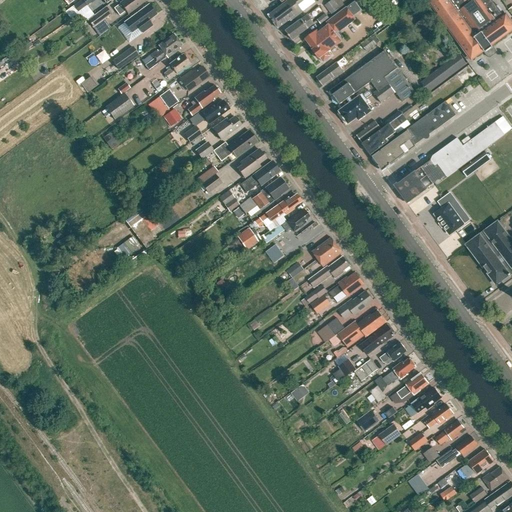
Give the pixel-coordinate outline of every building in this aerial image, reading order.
[(78,12),(94,0),(81,0),(73,6),(78,12)] [(125,11),(128,15),(147,0),(124,0),(114,8),(119,16),(125,11)] [(315,2),(313,0),(289,0),(269,15),(279,28),(290,20),(291,21),(303,12),(303,11),(315,2)] [(342,0),(332,0),(325,6),(331,15),(346,4),(342,0)] [(428,0),(471,60),(483,51),(485,53),(494,47),(492,45),(511,30),(511,22),(506,14),(504,16),(491,0),(428,0)] [(149,5),(125,23),(132,32),(139,27),(142,33),(152,26),(148,20),(156,15),(149,5)] [(106,7),(88,21),(93,28),(111,14),(106,7)] [(313,50),(314,52),(313,53),(317,58),(318,57),(320,59),(321,58),(324,62),(331,56),(328,52),(342,42),(335,33),(337,31),(339,33),(356,20),(346,7),(326,23),(328,25),(318,32),(317,31),(306,39),(313,49),(313,50)] [(321,25),(329,19),(325,14),(317,20),(321,25)] [(286,31),(292,40),(314,23),(308,15),(286,31)] [(415,25),(424,37),(437,27),(428,15),(415,25)] [(142,61),(145,65),(145,66),(149,71),(167,57),(167,58),(180,49),(180,48),(182,45),(174,34),(158,46),(161,49),(158,51),(157,50),(149,55),(149,56),(142,61)] [(362,44),(367,51),(380,42),(374,34),(362,44)] [(118,70),(139,56),(132,47),(112,61),(118,70)] [(372,95),(369,90),(353,101),(350,97),(372,83),(378,92),(374,94),(381,104),(396,93),(403,102),(415,92),(385,51),(330,91),(343,109),(339,112),(348,125),(357,118),(359,121),(372,112),(370,109),(371,109),(367,104),(369,103),(366,99),(372,95)] [(177,74),(190,64),(183,54),(169,64),(172,68),(164,74),(168,80),(176,74),(177,74)] [(429,93),(467,64),(459,54),(421,83),(429,93)] [(332,79),(333,81),(344,72),(341,68),(348,63),(344,58),(317,78),(317,81),(320,85),(323,86),(332,79)] [(202,67),(193,73),(191,71),(179,80),(188,92),(209,76),(202,67)] [(89,79),(82,84),(88,93),(95,87),(89,79)] [(157,92),(162,89),(158,82),(153,86),(157,92)] [(121,95),(130,89),(126,83),(117,90),(121,95)] [(194,98),(197,103),(187,110),(192,116),(214,100),(213,98),(220,93),(219,92),(219,90),(218,87),(215,87),(214,86),(206,92),(203,91),(194,98)] [(147,104),(158,119),(169,111),(168,109),(178,102),(169,90),(155,100),(154,99),(147,104)] [(134,106),(124,93),(105,108),(114,120),(134,106)] [(214,102),(201,112),(209,124),(229,109),(223,100),(216,105),(214,102)] [(416,146),(415,145),(436,129),(436,130),(456,115),(447,102),(408,131),(413,138),(401,147),(406,154),(416,146)] [(182,119),(174,109),(163,117),(170,127),(182,119)] [(398,135),(411,125),(403,114),(363,143),(371,155),(388,143),(386,140),(396,133),(398,135)] [(229,122),(226,118),(212,129),(221,140),(241,125),(235,117),(229,122)] [(448,178),(505,135),(511,129),(511,128),(503,117),(495,122),(463,146),(457,138),(433,156),(431,160),(435,166),(438,164),(448,178)] [(362,142),(384,126),(381,122),(378,124),(376,121),(365,129),(366,130),(357,136),(362,142)] [(195,126),(183,135),(190,143),(202,134),(195,126)] [(232,153),(236,158),(251,147),(249,145),(256,140),(249,131),(228,146),(225,142),(213,151),(221,162),(232,153)] [(382,171),(406,154),(401,147),(413,138),(408,131),(372,157),(382,171)] [(107,145),(111,151),(118,146),(114,140),(107,145)] [(207,142),(195,151),(202,159),(214,150),(207,142)] [(242,165),(237,168),(245,178),(260,167),(258,164),(266,159),(259,149),(240,163),(242,165)] [(437,186),(448,178),(438,164),(435,166),(431,160),(416,171),(416,170),(398,183),(397,183),(395,185),(394,186),(407,204),(428,189),(427,189),(435,183),(437,186)] [(261,186),(280,172),(272,161),(240,184),(247,192),(259,183),(261,186)] [(216,175),(201,185),(207,193),(222,183),(216,175)] [(280,196),(280,195),(288,189),(280,177),(260,192),(260,193),(252,199),(251,197),(240,206),(245,213),(256,205),(260,210),(269,203),(269,204),(280,196)] [(239,205),(229,191),(219,198),(229,212),(239,205)] [(288,198),(266,214),(272,222),(284,213),(286,214),(294,209),(293,208),(301,202),(296,195),(289,199),(288,198)] [(441,210),(433,216),(448,237),(448,236),(460,226),(461,227),(461,226),(447,207),(453,202),(448,195),(436,204),(441,210)] [(238,219),(243,215),(238,208),(233,212),(238,219)] [(148,214),(145,209),(131,219),(144,236),(149,233),(158,225),(149,213),(148,214)] [(310,220),(302,209),(281,225),(285,230),(287,233),(291,229),(293,232),(310,220)] [(258,228),(265,224),(261,218),(254,222),(258,228)] [(511,275),(510,274),(511,272),(511,241),(498,222),(467,245),(496,285),(508,276),(509,277),(511,276),(511,275)] [(285,230),(281,225),(263,239),(266,244),(285,230)] [(258,242),(249,228),(236,236),(246,251),(258,242)] [(74,230),(58,243),(66,254),(82,241),(74,230)] [(133,235),(112,250),(120,260),(140,246),(133,235)] [(337,245),(331,238),(312,252),(318,260),(337,245)] [(220,256),(230,248),(226,244),(226,243),(215,251),(220,256)] [(342,253),(337,245),(318,260),(323,267),(342,253)] [(270,256),(274,263),(282,257),(278,251),(270,256)] [(343,257),(328,268),(327,267),(309,280),(315,288),(333,275),(335,278),(344,272),(343,271),(350,266),(343,257)] [(298,262),(288,270),(293,278),(304,270),(298,262)] [(347,278),(338,284),(340,285),(329,293),(333,298),(344,291),(347,296),(364,283),(356,273),(348,279),(347,278)] [(224,293),(229,288),(221,279),(216,284),(224,293)] [(322,285),(305,298),(309,304),(318,298),(318,299),(327,292),(322,285)] [(366,291),(353,301),(352,299),(338,310),(345,319),(353,313),(355,316),(367,306),(373,301),(366,291)] [(324,295),(311,305),(318,315),(331,305),(324,295)] [(358,325),(356,321),(345,329),(339,334),(343,340),(348,347),(365,334),(367,337),(386,322),(378,311),(373,315),(372,314),(358,325)] [(331,339),(334,337),(339,334),(345,329),(337,318),(324,328),(331,339)] [(254,331),(259,327),(256,322),(250,326),(254,331)] [(395,335),(387,325),(374,335),(361,346),(366,353),(375,346),(377,348),(381,345),(382,345),(395,335)] [(407,351),(400,342),(387,352),(387,353),(380,358),(384,363),(391,358),(394,362),(401,356),(407,351)] [(337,356),(347,351),(345,346),(335,351),(337,356)] [(370,392),(378,403),(388,396),(383,389),(399,377),(401,380),(408,374),(407,373),(416,367),(410,358),(403,364),(402,363),(393,369),(394,371),(383,379),(381,377),(375,381),(378,385),(370,392)] [(356,370),(349,359),(338,367),(340,370),(334,375),(339,382),(346,377),(356,370)] [(370,360),(354,372),(362,382),(378,370),(370,360)] [(408,385),(397,393),(402,399),(412,392),(414,395),(420,391),(421,390),(429,384),(421,373),(406,384),(408,385)] [(291,394),(296,400),(304,395),(299,388),(291,394)] [(418,412),(426,406),(428,409),(435,404),(442,398),(439,394),(439,392),(437,390),(436,390),(435,388),(421,398),(420,397),(411,403),(418,412)] [(430,428),(438,422),(440,425),(447,420),(446,420),(454,414),(451,410),(451,408),(449,406),(447,405),(446,404),(432,415),(433,416),(425,422),(430,428)] [(398,412),(395,407),(387,413),(390,418),(398,412)] [(365,432),(380,422),(371,410),(357,421),(365,432)] [(458,420),(445,430),(445,431),(436,438),(441,445),(451,437),(452,440),(465,430),(462,426),(463,424),(461,422),(459,422),(458,420)] [(407,441),(427,429),(422,421),(403,433),(407,441)] [(394,424),(379,435),(386,446),(402,435),(394,424)] [(415,451),(428,441),(422,433),(409,442),(415,451)] [(471,436),(457,447),(457,448),(453,451),(452,449),(437,460),(443,468),(434,474),(439,480),(453,469),(449,463),(462,453),(464,456),(478,445),(471,436)] [(360,442),(352,448),(355,452),(363,446),(360,442)] [(424,454),(430,463),(440,456),(433,448),(424,454)] [(486,450),(468,462),(471,466),(468,468),(466,465),(457,472),(462,478),(470,472),(471,474),(474,471),(477,474),(494,461),(486,450)] [(492,473),(491,472),(483,478),(492,492),(509,479),(500,467),(492,473)] [(419,495),(429,488),(418,474),(409,481),(419,495)] [(444,479),(438,483),(442,488),(448,484),(444,479)] [(484,500),(467,511),(492,511),(493,511),(491,509),(497,504),(498,505),(511,495),(511,483),(511,481),(485,500),(484,500)] [(446,501),(457,494),(452,487),(441,494),(446,501)] [(482,487),(470,496),(475,504),(487,495),(482,487)] [(371,506),(376,502),(372,497),(367,500),(371,506)]
